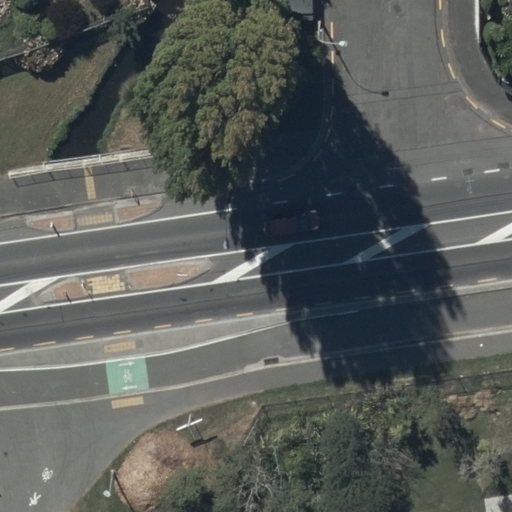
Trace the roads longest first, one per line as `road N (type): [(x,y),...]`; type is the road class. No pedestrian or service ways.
road 1 (secondary): [(0,298),(414,241)]
road 2 (residential): [(414,241),(393,0)]
